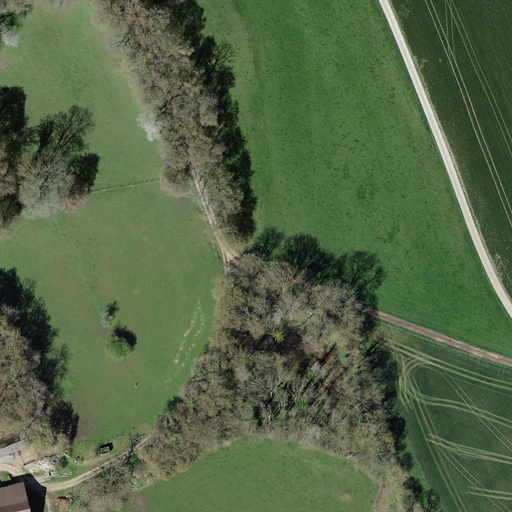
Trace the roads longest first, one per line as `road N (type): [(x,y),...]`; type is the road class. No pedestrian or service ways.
road 1 (track): [(115,0),(227,255),(511,361)]
road 2 (track): [(380,0),(511,319)]
road 3 (track): [(227,255),(206,365),(133,452),(56,494),(51,511)]
